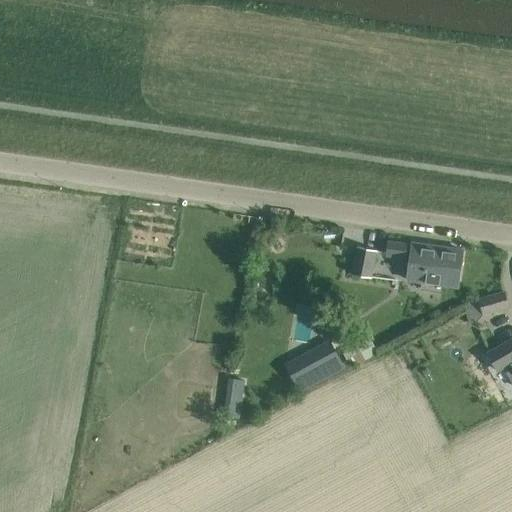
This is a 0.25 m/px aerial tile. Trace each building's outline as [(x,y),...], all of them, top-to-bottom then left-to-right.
[(405,280),(422,283),(421,289),(442,292),(443,282),(457,284),(462,251),(410,244),(409,251),(405,250),(406,245),(386,242),(384,256),(404,259),(404,258),(408,259),(405,280)] [(357,248),(352,273),(370,276),(375,252),(357,248)] [(484,297),(464,302),(470,323),(484,319),(482,314),(508,307),(503,292),(484,297)] [(308,391),(365,360),(379,352),(371,338),(344,352),(336,338),(292,361),(308,391)] [(511,339),(487,354),(496,370),(511,360),(511,339)] [(232,378),(227,416),(239,417),(244,380),(232,378)]
